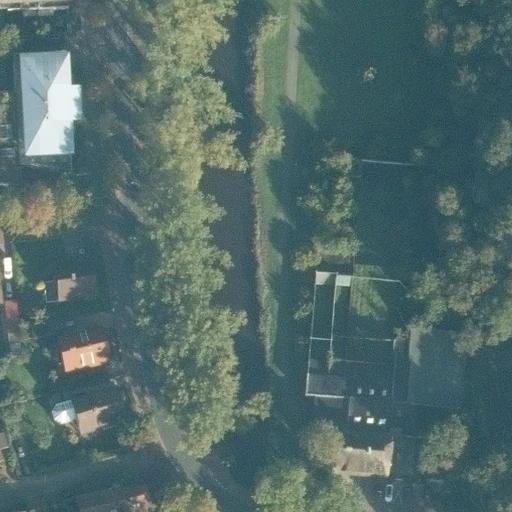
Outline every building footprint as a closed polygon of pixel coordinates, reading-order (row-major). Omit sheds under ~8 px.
[(0,186),(20,190),(18,165),(70,176),(68,124),(80,123),(78,89),(69,89),(66,54),(11,56),(13,94),(0,94),(0,186)] [(364,162),(364,180),(427,180),(427,163),(364,162)] [(95,299),(90,263),(52,269),(57,304),(95,299)] [(109,364),(101,330),(56,341),(65,376),(109,364)] [(461,412),(465,337),(413,335),(379,333),(377,370),(309,366),(307,402),(335,404),(333,436),(322,435),(319,480),(341,481),(362,483),(378,484),(381,443),(437,447),(440,411),(461,412)] [(125,425),(116,391),(69,404),(53,408),(49,415),(52,422),(60,427),(74,422),(78,438),(125,425)] [(137,483),(74,498),(76,511),(143,511),(143,510),(160,506),(155,485),(139,489),(137,483)]
